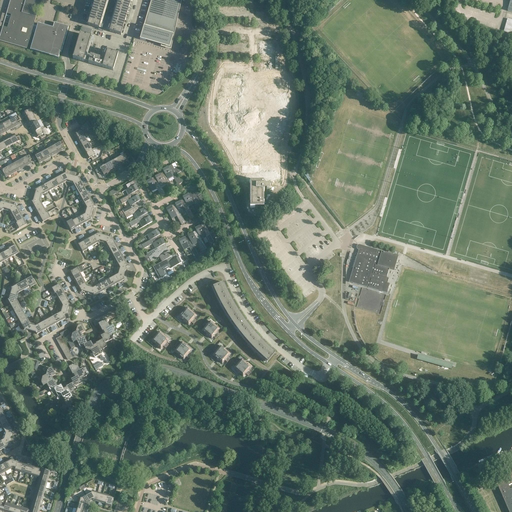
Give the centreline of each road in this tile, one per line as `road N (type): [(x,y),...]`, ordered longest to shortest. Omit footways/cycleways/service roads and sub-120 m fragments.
road 1 (residential): [(307,370),(252,323),(223,271),(195,279),(149,320),(144,316)]
road 2 (secondary): [(294,322),(224,178),(183,127)]
road 3 (secondary): [(169,146),(204,182),(250,289),(284,334)]
road 4 (secondary): [(476,511),(412,411),(337,357)]
road 5 (secondary): [(329,367),(400,420),(455,511)]
road 6 (secondary): [(156,110),(0,63)]
road 7 (secondary): [(0,80),(144,128)]
road 8 (unknown): [(217,66),(206,126),(236,164),(246,203)]
